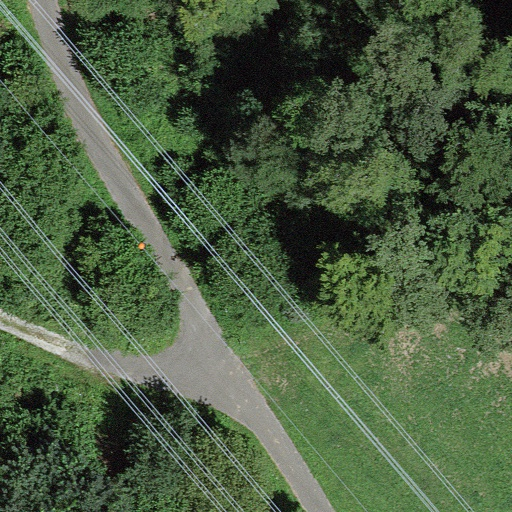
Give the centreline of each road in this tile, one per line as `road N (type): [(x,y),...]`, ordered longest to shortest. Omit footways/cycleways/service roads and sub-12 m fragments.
road 1 (track): [(45,0),(83,112),(233,381)]
road 2 (track): [(233,381),(98,352),(0,314)]
road 3 (track): [(318,511),(233,381)]
